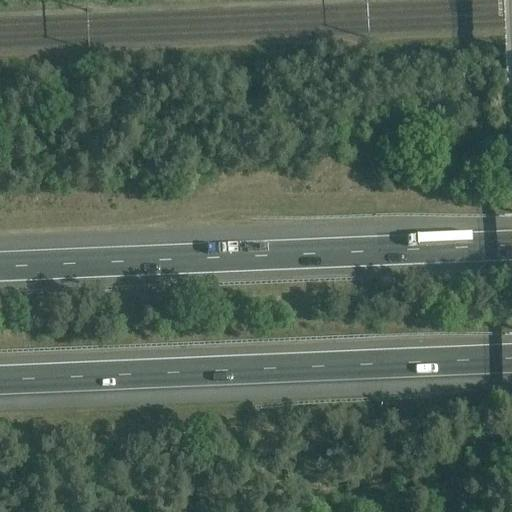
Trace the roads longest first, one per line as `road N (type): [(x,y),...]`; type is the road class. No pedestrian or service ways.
road 1 (motorway): [(511,244),(0,266)]
road 2 (motorway): [(0,381),(511,359)]
